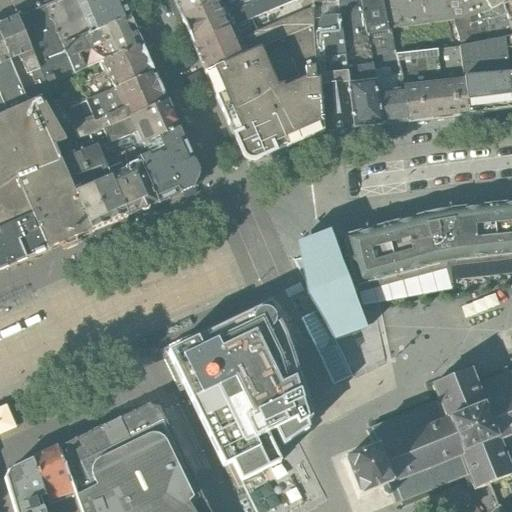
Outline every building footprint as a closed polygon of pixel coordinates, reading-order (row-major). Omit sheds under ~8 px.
[(41,69),(48,87),(57,83),(56,82),(76,73),(63,46),(93,33),(93,34),(130,19),(121,0),(61,0),(18,18),(41,69)] [(224,0),(172,0),(181,19),(224,0)] [(224,0),(181,19),(192,45),(290,0),(224,0)] [(314,0),(290,0),(192,45),(205,73),(249,54),(315,24),(315,20),(316,20),(315,3),(314,0)] [(359,0),(337,0),(337,2),(340,17),(342,17),(346,47),(368,43),(366,33),(364,23),(359,0)] [(359,0),(364,23),(366,33),(389,29),(382,0),(359,0)] [(482,13),(506,7),(511,3),(511,0),(457,0),(458,2),(451,5),(448,0),(446,0),(382,0),(389,29),(464,17),(482,13)] [(315,20),(315,24),(319,89),(323,133),(355,129),(350,85),(346,47),(342,17),(340,17),(337,2),(315,3),(316,20),(315,20)] [(510,22),(511,21),(511,3),(506,7),(482,13),(486,28),(510,22)] [(0,25),(0,36),(23,89),(34,85),(36,89),(40,98),(43,97),(39,91),(48,87),(41,69),(18,18),(0,25)] [(63,46),(76,73),(100,63),(101,64),(142,46),(130,19),(93,34),(93,33),(63,46)] [(511,21),(510,22),(486,28),(485,28),(488,42),(511,37),(511,21)] [(315,24),(249,54),(289,148),(323,133),(319,89),(315,24)] [(396,55),(392,35),(390,36),(389,29),(366,33),(368,43),(382,126),(409,122),(396,55)] [(29,103),(23,89),(0,36),(0,99),(0,100),(6,113),(29,103)] [(511,109),(511,37),(488,42),(458,48),(467,115),(511,109)] [(368,43),(346,47),(350,85),(355,129),(382,126),(368,43)] [(142,46),(101,64),(104,72),(88,79),(89,82),(78,87),(78,89),(65,95),(71,110),(154,74),(142,46)] [(458,48),(396,55),(409,122),(467,115),(458,48)] [(249,54),(205,73),(241,155),(245,153),(257,158),(258,161),(289,148),(249,54)] [(68,144),(73,141),(91,134),(166,101),(154,74),(71,110),(65,95),(63,96),(57,83),(48,87),(39,91),(43,97),(68,144)] [(55,149),(68,144),(43,97),(40,98),(29,103),(6,113),(0,115),(0,143),(15,179),(47,251),(91,232),(55,149)] [(134,149),(150,142),(179,129),(166,101),(91,134),(97,150),(129,136),(134,149)] [(162,154),(180,193),(193,188),(199,175),(179,129),(150,142),(157,157),(162,154)] [(73,141),(108,225),(125,217),(103,162),(97,150),(91,134),(73,141)] [(73,141),(68,144),(55,149),(91,232),(108,225),(73,141)] [(150,142),(134,149),(157,203),(180,193),(162,154),(157,157),(150,142)] [(0,143),(0,189),(15,179),(0,143)] [(103,162),(125,217),(157,203),(134,149),(103,162)] [(0,271),(47,251),(15,179),(0,189),(0,271)] [(421,216),(343,237),(357,288),(439,265),(447,264),(455,262),(511,256),(511,203),(449,210),(421,216)] [(355,289),(330,232),(297,245),(301,259),(294,261),(307,286),(308,287),(320,308),(336,336),(358,333),(371,323),(355,289)] [(295,438),(308,429),(306,423),(311,421),(304,391),(301,374),(281,328),(273,313),(270,305),(167,354),(170,362),(173,367),(223,469),(226,468),(237,490),(243,488),(244,487),(285,469),(278,448),(295,438)] [(367,345),(368,347),(349,351),(353,371),(387,364),(382,342),(367,345)] [(442,383),(431,387),(437,402),(366,431),(373,448),(341,461),(357,501),(380,491),(382,496),(387,498),(390,496),(394,506),(463,478),(468,488),(471,487),(473,492),(510,478),(511,483),(507,486),(511,498),(511,373),(476,387),(471,371),(460,375),(458,370),(454,372),(454,373),(444,377),(444,376),(440,377),(442,383)] [(147,405),(57,449),(60,457),(79,511),(209,511),(158,409),(147,405)] [(0,414),(0,427),(11,423),(5,412),(0,414)] [(79,511),(60,457),(57,449),(32,460),(50,511),(79,511)] [(50,511),(32,460),(9,471),(5,480),(15,511),(50,511)]
